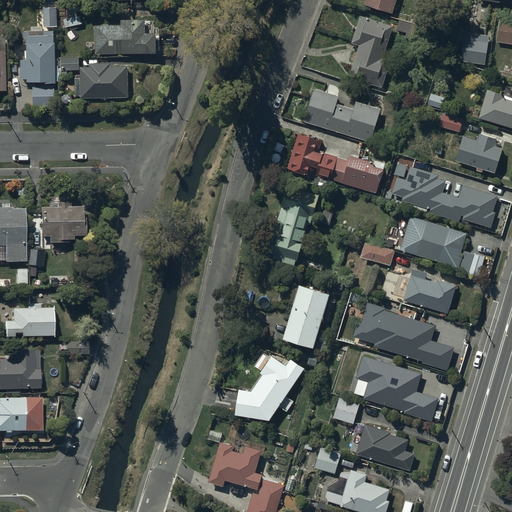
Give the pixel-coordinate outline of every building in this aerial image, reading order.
[(397,0),(365,0),(364,6),(393,14),(397,0)] [(44,8),(43,8),(43,28),(57,28),(57,7),(53,7),(53,2),(43,2),(44,8)] [(384,58),(393,28),(396,29),(396,30),(406,33),(403,42),(412,44),(418,26),(373,12),(371,19),(360,16),(352,44),(359,46),(349,78),(383,89),(391,61),(384,58)] [(65,19),(68,28),(82,24),(80,15),(65,19)] [(511,20),(500,19),(496,42),(511,44),(511,20)] [(120,26),(95,26),(95,55),(156,55),(156,34),(145,34),(145,20),(120,20),(120,26)] [(53,31),(23,32),(23,44),(26,44),(27,60),(20,61),(20,79),(27,79),(27,83),(33,83),(33,109),(55,109),(54,84),(56,84),(55,36),(53,36),(53,31)] [(489,36),(465,33),(460,61),(485,65),(489,36)] [(79,58),(60,58),(60,71),(79,70),(79,58)] [(75,79),(75,99),(128,98),(127,66),(110,67),(110,64),(90,64),(90,67),(80,67),(80,78),(75,79)] [(339,97),(314,89),(304,122),(370,143),(381,110),(356,102),(354,110),(337,104),(339,97)] [(488,90),(479,118),(511,128),(511,96),(498,92),(498,94),(488,90)] [(445,96),(432,92),(428,105),(441,109),(445,96)] [(463,119),(443,113),(439,127),(460,133),(463,119)] [(322,141),(299,134),(287,168),(295,172),(304,175),(312,176),(314,167),(318,168),(316,175),(376,194),(384,170),(373,167),(375,163),(351,156),(349,161),(323,152),(322,154),(318,153),(322,141)] [(478,141),(463,137),(456,162),(477,168),(477,171),(482,172),(483,170),(495,174),(503,149),(495,147),(497,139),(480,134),(478,141)] [(406,180),(397,177),(392,194),(402,198),(401,201),(429,210),(428,213),(459,223),(461,216),(463,217),(462,219),(490,228),(495,213),(493,212),(498,197),(463,186),(459,198),(442,193),(446,182),(438,179),(439,175),(411,166),(406,180)] [(310,231),(319,196),(287,187),(269,253),(274,254),(273,260),(294,266),(296,261),(298,261),(306,230),(310,231)] [(56,208),(40,208),(40,238),(49,238),(49,244),(68,244),(68,241),(73,241),(73,237),(85,237),(84,221),(82,221),(82,203),(56,203),(56,208)] [(25,262),(24,209),(0,208),(0,261),(5,261),(5,263),(25,262)] [(459,269),(462,259),(460,258),(467,234),(411,217),(400,251),(459,269)] [(364,242),(360,258),(390,266),(394,250),(364,242)] [(44,250),(29,249),(28,267),(43,268),(44,250)] [(462,259),(459,269),(459,271),(480,277),(486,257),(465,251),(462,259)] [(18,270),(16,270),(16,285),(27,285),(27,269),(18,269),(18,270)] [(413,269),(404,301),(448,314),(457,286),(437,280),(437,283),(425,279),(427,274),(413,269)] [(68,276),(46,276),(46,286),(68,286),(68,276)] [(313,350),(329,295),(295,285),(285,318),(289,319),(283,340),(313,350)] [(358,322),(353,337),(375,344),(374,347),(423,362),(422,363),(447,371),(454,348),(432,341),(436,326),(385,311),(386,308),(368,303),(361,323),(358,322)] [(25,310),(12,310),(12,322),(5,322),(5,337),(52,337),(52,310),(40,310),(40,305),(25,305),(25,310)] [(84,342),(68,342),(68,355),(88,355),(88,341),(84,341),(84,342)] [(41,373),(39,374),(39,351),(13,351),(13,360),(0,359),(0,389),(6,390),(6,394),(19,394),(19,390),(39,390),(39,386),(41,386),(41,373)] [(286,397),(304,369),(291,360),(286,366),(272,357),(261,374),(263,376),(252,392),(239,390),(239,396),(237,395),(235,410),(236,411),(235,416),(270,421),(279,407),(287,412),(293,402),(286,397)] [(421,374),(363,357),(357,378),(369,382),(364,399),(404,411),(404,413),(431,422),(438,399),(416,392),(421,374)] [(354,425),(360,403),(339,398),(334,419),(354,425)] [(0,431),(5,432),(5,434),(10,433),(10,432),(42,431),(41,399),(0,399),(0,431)] [(365,425),(356,454),(410,471),(415,455),(405,451),(408,440),(391,435),(391,433),(365,425)] [(221,442),(208,483),(223,487),(225,481),(257,490),(262,475),(257,474),(265,448),(235,438),(233,446),(221,442)] [(335,474),(341,454),(321,448),(315,469),(335,474)] [(386,501),(390,490),(365,482),(368,475),(350,469),(348,474),(341,472),(339,481),(328,487),(325,496),(329,502),(341,505),(340,506),(358,511),(386,511),(390,502),(386,501)] [(277,511),(285,486),(264,479),(258,496),(252,494),(246,511),(277,511)]
